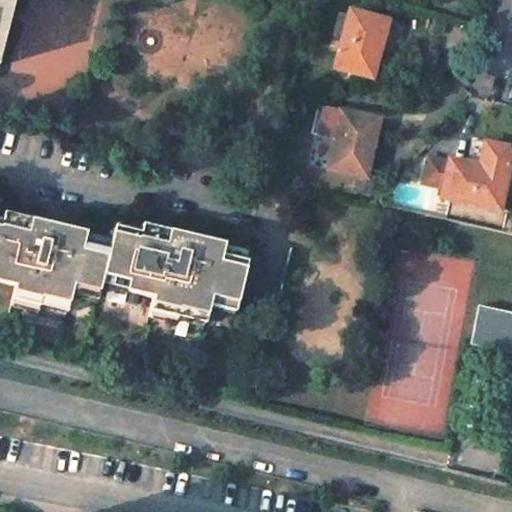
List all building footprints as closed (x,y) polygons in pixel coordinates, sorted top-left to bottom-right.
[(0,0),(0,48),(13,0),(0,0)] [(389,23),(350,12),(334,67),(373,78),(389,23)] [(367,180),(381,121),(342,112),(341,114),(320,109),(315,130),(336,135),(327,170),(330,171),(367,180)] [(327,170),(336,135),(315,130),(301,189),(324,195),(330,173),(330,171),(327,170)] [(482,171),(487,148),(474,145),(469,168),(482,171)] [(442,201),(501,215),(510,217),(511,204),(511,182),(508,182),(509,177),(511,162),(511,161),(509,152),(487,148),(482,171),(469,168),(450,164),(450,167),(429,162),(423,187),(444,192),(442,201)] [(362,203),(367,182),(330,173),(324,195),(362,203)] [(0,223),(0,222),(0,284),(13,287),(8,306),(36,312),(37,308),(65,315),(67,296),(94,303),(98,285),(106,251),(80,244),(83,233),(19,218),(2,214),(0,223)] [(125,294),(150,299),(146,316),(174,324),(176,319),(202,326),(207,307),(231,313),(246,260),(220,253),(223,245),(161,229),(141,224),(139,232),(112,225),(106,251),(98,285),(126,291),(125,294)] [(0,323),(4,325),(8,306),(13,287),(0,284),(0,323)] [(511,311),(481,304),(472,342),(511,352),(511,311)]
